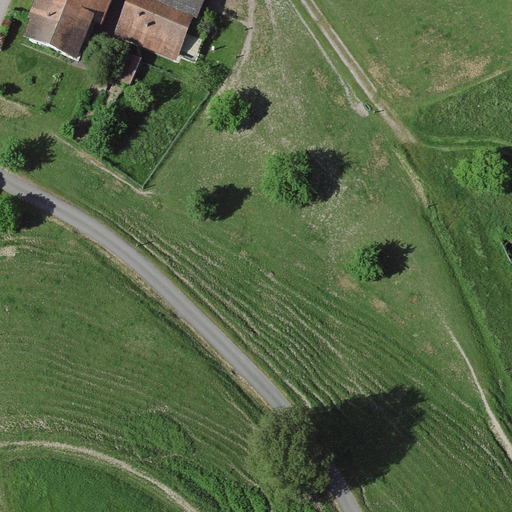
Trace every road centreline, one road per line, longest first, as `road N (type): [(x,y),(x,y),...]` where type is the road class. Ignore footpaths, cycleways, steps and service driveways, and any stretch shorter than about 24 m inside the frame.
road 1 (unclassified): [(351,511),(279,404),(169,291),(99,232),(0,180)]
road 2 (track): [(392,119),(309,0)]
